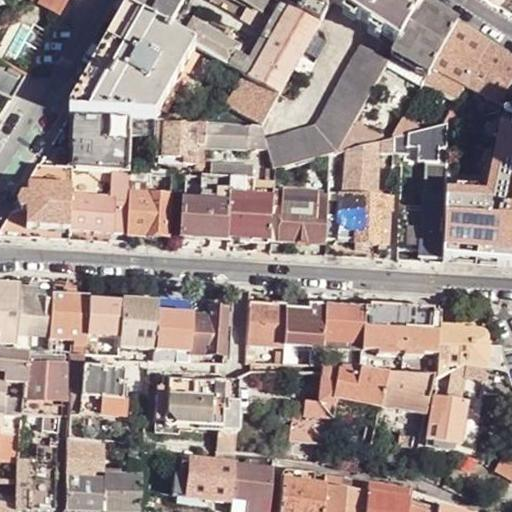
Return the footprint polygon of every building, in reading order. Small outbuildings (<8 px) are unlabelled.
[(57,17),(66,0),(38,0),(37,4),(57,17)] [(135,0),(128,12),(167,34),(178,16),(186,0),(135,0)] [(236,0),(250,8),(255,11),(261,14),(268,0),(236,0)] [(274,0),(289,8),(298,13),(305,0),(274,0)] [(305,0),(298,13),(319,26),(331,4),(333,0),(305,0)] [(333,0),(331,4),(396,46),(421,3),(416,0),(333,0)] [(390,57),(427,77),(431,70),(455,25),(436,13),(421,3),(396,46),(390,57)] [(260,35),(270,19),(261,14),(255,11),(250,8),(241,23),(260,35)] [(253,83),(279,97),(317,29),(319,26),(298,13),(289,8),(251,75),(248,80),(253,83)] [(83,93),(78,102),(130,105),(123,119),(155,121),(178,80),(194,49),(181,42),(175,39),(167,34),(128,12),(122,24),(103,57),(83,93)] [(175,39),(185,20),(178,16),(167,34),(175,39)] [(175,39),(181,42),(191,23),(185,20),(175,39)] [(228,69),(239,49),(192,22),(191,23),(181,42),(194,49),(228,69)] [(431,70),(463,88),(487,46),(470,35),(455,25),(431,70)] [(463,88),(497,107),(511,79),(511,61),(502,55),(487,46),(463,88)] [(387,63),(361,48),(314,130),(265,142),(266,149),(271,172),(273,172),(274,172),(285,169),(329,157),(335,155),(352,123),(384,68),(387,63)] [(178,80),(236,113),(253,83),(248,80),(238,74),(228,69),(194,49),(178,80)] [(424,82),(427,77),(390,57),(387,63),(384,68),(422,88),(424,82)] [(0,96),(9,100),(22,80),(0,66),(0,96)] [(251,75),(241,69),(238,74),(248,80),(251,75)] [(463,88),(431,70),(427,77),(424,82),(457,99),(463,88)] [(178,80),(155,121),(205,124),(246,126),(261,127),(236,113),(178,80)] [(236,113),(261,127),(279,97),(253,83),(236,113)] [(98,118),(123,119),(130,105),(78,102),(70,116),(80,117),(98,118)] [(445,221),(443,254),(443,264),(486,267),(511,269),(511,109),(446,126),(447,165),(446,165),(428,165),(424,209),(442,210),(444,211),(443,222),(445,221)] [(75,172),(92,173),(98,118),(80,117),(80,122),(75,170),(75,172)] [(98,118),(92,173),(114,175),(126,176),(129,130),(154,132),(155,121),(123,119),(98,118)] [(404,119),(394,138),(407,135),(415,133),(413,128),(411,123),(404,119)] [(435,128),(424,119),(413,128),(415,133),(435,128)] [(65,169),(75,170),(80,122),(68,122),(68,125),(68,126),(67,128),(66,131),(64,133),(64,135),(63,138),(63,140),(63,143),(64,146),(65,149),(66,153),(65,160),(65,164),(65,169)] [(343,154),(390,140),(352,123),(335,155),(336,156),(343,154)] [(194,128),(165,126),(164,133),(163,157),(163,163),(192,165),(194,128)] [(261,127),(246,126),(246,130),(245,148),(266,149),(265,142),(261,127)] [(446,165),(447,165),(446,126),(441,127),(435,128),(415,133),(407,135),(406,149),(409,149),(417,150),(416,164),(428,165),(446,165)] [(205,128),(194,128),(192,165),(203,165),(203,162),(203,158),(205,128)] [(206,129),(205,148),(245,150),(245,148),(246,130),(206,129)] [(164,133),(154,133),(153,157),(163,157),(164,133)] [(391,155),(390,158),(409,158),(409,149),(406,149),(407,135),(394,138),(392,140),(391,155)] [(327,194),(375,198),(376,184),(378,155),(391,155),(392,140),(390,140),(343,154),(341,184),(327,184),(327,194)] [(210,169),(209,179),(214,180),(230,181),(244,181),(251,182),(252,169),(212,167),(210,169)] [(285,169),(274,172),(273,172),(273,184),(272,190),(272,191),(278,192),(279,178),(287,176),(285,169)] [(37,170),(28,185),(70,188),(72,172),(52,171),(37,170)] [(263,183),(273,184),(273,172),(271,172),(264,172),(263,183)] [(112,194),(129,195),(130,180),(130,175),(126,176),(114,175),(112,194)] [(155,236),(167,237),(169,197),(161,197),(145,196),(145,181),(130,180),(129,195),(128,199),(127,235),(155,236)] [(212,205),(229,205),(230,196),(230,181),(214,180),(213,186),(212,205)] [(230,181),(230,196),(243,197),(244,181),(230,181)] [(70,188),(28,185),(26,207),(25,229),(41,230),(68,232),(70,196),(70,188)] [(324,241),(327,194),(278,192),(272,191),(272,199),(269,243),(282,244),(282,241),(309,243),(324,244),(324,241)] [(184,203),(196,204),(196,194),(184,193),(184,203)] [(361,246),(377,247),(387,248),(389,199),(375,198),(327,194),(324,241),(353,243),(353,246),(361,246)] [(68,232),(113,234),(115,199),(70,196),(68,232)] [(229,205),(227,241),(246,242),(257,243),(269,243),(272,199),(243,197),(230,196),(229,205)] [(118,234),(127,235),(128,199),(115,199),(113,234),(118,234)] [(211,240),(227,241),(229,205),(212,205),(196,204),(184,203),(182,238),(211,240)] [(443,222),(444,211),(442,210),(424,209),(399,207),(399,219),(404,219),(408,219),(407,252),(426,253),(443,254),(445,221),(443,222)] [(1,287),(0,287),(0,346),(10,347),(11,337),(13,302),(14,288),(1,287)] [(47,339),(47,342),(53,342),(71,343),(71,348),(78,349),(84,349),(85,338),(86,302),(87,298),(65,297),(50,296),(49,304),(47,339)] [(13,302),(11,337),(18,338),(43,339),(47,339),(49,304),(27,302),(13,302)] [(86,302),(85,338),(92,338),(113,339),(119,339),(122,305),(99,303),(86,302)] [(133,303),(122,302),(122,305),(119,339),(119,346),(119,350),(153,352),(155,317),(156,305),(133,303)] [(246,347),(283,350),(283,349),(286,311),(286,307),(269,306),(268,307),(260,307),(248,306),(246,347)] [(316,351),(320,351),(323,307),(308,306),(307,312),(296,312),(288,311),(286,311),(283,349),(316,351)] [(323,307),(320,351),(361,353),(363,310),(337,308),(323,307)] [(211,310),(209,310),(209,316),(203,316),(202,319),(191,319),(189,355),(224,357),(227,311),(211,310)] [(363,310),(361,353),(375,355),(375,359),(394,360),(395,356),(401,356),(401,360),(419,361),(420,358),(435,359),(436,350),(437,330),(437,314),(380,311),(363,310)] [(189,355),(191,319),(168,318),(155,317),(153,352),(189,355)] [(486,347),(484,347),(484,343),(481,338),(475,335),(461,334),(461,331),(453,331),(437,330),(436,350),(435,359),(435,376),(432,377),(431,381),(433,381),(463,366),(484,370),(504,373),(497,349),(486,348),(486,347)] [(10,350),(22,350),(22,342),(17,342),(18,338),(11,337),(10,347),(10,350)] [(91,359),(92,338),(85,338),(84,349),(83,358),(91,359)] [(153,352),(119,350),(118,358),(152,359),(153,352)] [(310,357),(309,370),(319,370),(319,369),(320,351),(316,351),(315,358),(310,357)] [(189,355),(153,352),(152,359),(151,365),(160,365),(188,366),(189,355)] [(0,367),(26,369),(26,358),(0,355),(0,367)] [(224,357),(189,355),(188,366),(219,368),(222,366),(223,363),(224,357)] [(23,385),(21,401),(59,404),(62,404),(61,397),(62,361),(62,359),(54,359),(28,360),(26,369),(23,385)] [(484,370),(463,366),(433,381),(431,381),(430,387),(467,394),(470,377),(483,378),(484,370)] [(23,385),(26,369),(0,367),(0,394),(1,394),(2,384),(23,385)] [(384,377),(339,376),(340,370),(322,369),(321,376),(318,400),(313,405),(305,403),(302,419),(292,417),(289,444),(322,448),(325,432),(330,432),(334,402),(378,409),(384,377)] [(79,402),(121,404),(122,386),(122,372),(120,372),(96,370),(81,370),(79,402)] [(378,409),(423,417),(430,387),(431,381),(432,377),(384,377),(378,409)] [(218,430),(219,431),(225,431),(225,436),(234,436),(235,390),(224,389),(224,405),(219,405),(220,389),(205,388),(190,387),(165,386),(165,401),(160,401),(161,389),(153,388),(152,422),(164,422),(164,428),(218,430)] [(0,418),(19,419),(19,416),(21,401),(0,399),(0,418)] [(466,404),(432,399),(423,443),(425,444),(431,444),(458,449),(466,404)] [(79,418),(119,421),(121,404),(79,402),(79,418)] [(19,419),(18,431),(51,435),(57,435),(60,421),(19,416),(19,419)] [(215,465),(234,466),(234,456),(234,436),(225,436),(225,431),(219,431),(218,430),(215,465)] [(399,434),(396,447),(410,449),(413,436),(399,434)] [(0,438),(0,465),(17,467),(17,462),(19,440),(0,438)] [(66,443),(64,481),(61,511),(100,511),(103,478),(105,446),(78,444),(66,443)] [(511,483),(511,462),(501,459),(494,472),(511,483)] [(179,499),(179,511),(221,511),(222,505),(229,505),(234,468),(234,466),(215,465),(179,461),(180,475),(172,475),(172,499),(179,499)] [(52,511),(55,478),(56,465),(17,462),(17,467),(16,486),(15,508),(14,511),(52,511)] [(243,469),(256,470),(256,463),(244,462),(243,469)] [(267,511),(272,473),(268,472),(256,470),(243,469),(234,468),(229,505),(227,511),(267,511)] [(308,486),(310,475),(288,473),(284,473),(282,474),(281,477),(281,482),(308,486)] [(324,489),(334,490),(336,478),(326,477),(324,489)] [(138,511),(141,478),(103,478),(100,511),(138,511)] [(369,481),(362,481),(359,494),(367,494),(369,488),(369,481)] [(277,511),(320,511),(324,489),(308,486),(281,482),(277,511)] [(16,486),(0,485),(0,507),(15,508),(16,486)] [(365,511),(408,511),(411,499),(412,499),(413,494),(369,488),(367,494),(368,495),(365,511)] [(320,511),(365,511),(368,495),(367,494),(359,494),(334,490),(324,489),(320,511)]
